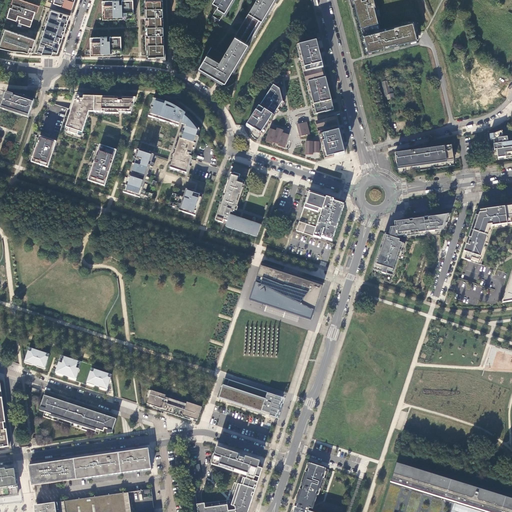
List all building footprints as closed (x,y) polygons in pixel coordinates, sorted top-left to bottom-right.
[(28,2),(23,0),(14,0),(12,8),(10,7),(7,17),(17,20),(17,18),(20,19),(19,23),(31,26),(36,11),(27,8),(27,7),(28,2)] [(72,8),(74,0),(56,0),(56,2),(63,4),(63,5),(72,8)] [(133,0),(115,0),(102,0),(103,13),(105,13),(105,17),(132,16),(132,12),(134,12),(133,0)] [(149,56),(147,0),(145,1),(146,58),(156,57),(156,56),(149,56)] [(163,0),(147,0),(149,56),(156,56),(156,57),(160,57),(164,57),(164,50),(163,0)] [(276,0),(256,0),(223,54),(222,57),(214,53),(212,56),(207,54),(200,67),(221,79),(225,82),(233,69),(234,71),(276,0)] [(214,0),(213,2),(219,5),(218,7),(225,12),(231,0),(214,0)] [(234,0),(231,0),(225,12),(218,7),(216,9),(226,15),(234,0)] [(364,47),(367,46),(368,51),(384,47),(384,46),(398,42),(398,44),(417,39),(413,22),(380,30),(377,17),(378,17),(373,0),(355,0),(357,7),(354,8),(364,47)] [(40,5),(28,2),(27,7),(27,8),(36,11),(38,12),(40,5)] [(42,40),(52,10),(50,9),(40,39),(42,40)] [(65,14),(52,10),(42,40),(39,49),(43,50),(42,53),(52,54),(53,52),(54,50),(58,52),(63,36),(67,23),(62,21),(65,14)] [(33,48),(36,39),(5,29),(3,36),(0,45),(5,47),(4,49),(12,50),(14,50),(14,49),(16,50),(17,50),(17,51),(21,51),(21,50),(24,51),(28,53),(29,51),(30,47),(33,48)] [(121,36),(90,37),(91,49),(93,49),(93,53),(120,53),(119,48),(121,48),(121,36)] [(317,46),(316,41),(297,46),(304,73),(323,68),(317,46)] [(212,56),(214,53),(222,57),(223,54),(211,47),(207,54),(212,56)] [(323,68),(304,73),(306,83),(326,78),(323,68)] [(326,78),(306,83),(314,115),(334,110),(326,78)] [(387,81),(382,82),(385,96),(387,95),(388,100),(394,98),(392,90),(389,90),(387,81)] [(272,85),(260,107),(273,116),(282,101),(279,89),(274,86),(272,85)] [(14,95),(6,93),(2,107),(1,108),(29,117),(34,102),(16,95),(15,97),(13,96),(14,95)] [(76,98),(66,128),(67,128),(66,132),(80,136),(81,133),(82,133),(88,118),(88,115),(89,112),(90,110),(94,110),(94,112),(106,113),(119,114),(119,113),(131,113),(134,105),(136,98),(123,98),(122,102),(119,101),(119,100),(115,100),(115,98),(84,97),(84,100),(80,100),(80,98),(80,97),(79,97),(79,96),(78,96),(77,96),(76,97),(76,98)] [(163,101),(154,99),(153,103),(154,103),(152,108),(151,107),(148,116),(179,126),(181,120),(184,112),(176,107),(169,103),(163,101)] [(273,116),(260,107),(247,126),(248,126),(261,135),(273,116)] [(29,118),(29,117),(1,108),(1,109),(29,118)] [(196,136),(199,128),(196,123),(192,120),(188,115),(186,113),(183,121),(182,123),(185,124),(179,142),(177,141),(174,149),(176,150),(170,168),(187,173),(192,157),(189,156),(190,154),(191,154),(192,153),(193,148),(195,149),(199,137),(198,137),(196,136)] [(319,136),(339,131),(335,117),(316,122),(319,134),(319,136)] [(307,122),(296,125),(299,137),(310,134),(307,122)] [(269,129),(265,141),(271,143),(272,142),(278,144),(277,145),(284,147),(288,135),(282,133),(283,130),(276,128),(275,131),(269,129)] [(339,131),(319,136),(324,158),(344,153),(339,131)] [(495,133),(489,134),(490,140),(493,139),(495,139),(496,144),(494,145),(494,150),(497,150),(498,158),(511,156),(511,141),(508,143),(507,137),(503,138),(502,131),(495,133)] [(32,162),(48,168),(57,142),(40,137),(32,162)] [(319,141),(305,141),(305,154),(312,154),(312,152),(318,152),(319,141)] [(100,145),(88,181),(105,186),(116,154),(117,151),(100,145)] [(398,168),(454,160),(452,146),(395,154),(396,164),(397,164),(398,168)] [(140,197),(154,155),(137,150),(123,193),(136,197),(137,196),(140,197)] [(229,178),(224,194),(226,194),(225,197),(223,197),(216,218),(224,220),(226,221),(225,224),(229,225),(229,227),(239,231),(239,229),(245,231),(244,233),(254,236),(255,234),(257,235),(260,225),(255,224),(254,225),(228,217),(229,215),(230,211),(234,212),(235,207),(236,207),(244,183),(241,176),(233,173),(232,178),(229,178)] [(203,195),(186,189),(179,211),(196,216),(203,195)] [(308,192),(296,231),(320,239),(321,237),(332,241),(344,205),(333,201),(333,200),(326,197),(325,199),(322,198),(323,196),(308,192)] [(485,235),(488,225),(492,224),(492,226),(511,223),(511,205),(486,210),(486,212),(479,213),(476,224),(473,223),(471,230),(473,231),(471,238),(470,238),(468,245),(466,244),(464,252),(466,252),(464,260),(470,262),(472,258),(479,261),(480,257),(488,236),(485,235)] [(447,224),(451,214),(449,215),(429,217),(428,218),(428,219),(428,222),(429,221),(429,224),(432,223),(432,226),(427,226),(426,226),(426,227),(428,226),(429,232),(436,231),(442,230),(444,225),(447,224)] [(229,215),(228,217),(254,225),(255,224),(229,215)] [(398,236),(426,233),(424,218),(396,222),(396,227),(395,227),(395,231),(394,232),(394,234),(394,235),(395,235),(396,235),(398,235),(398,236)] [(393,274),(403,244),(399,243),(400,240),(388,236),(388,235),(385,233),(382,242),(384,243),(383,245),(379,256),(377,255),(373,268),(382,271),(381,273),(386,274),(386,272),(393,274)] [(295,277),(260,265),(256,280),(249,300),(312,321),(313,317),(323,287),(295,277)] [(511,275),(503,302),(511,300),(511,275)] [(46,353),(32,349),(30,356),(27,355),(24,363),(44,370),(47,362),(44,361),(46,353)] [(78,362),(64,357),(61,367),(57,366),(55,373),(75,380),(78,372),(74,371),(78,362)] [(107,390),(109,382),(106,381),(108,374),(95,369),(92,377),(89,375),(86,383),(107,390)] [(229,380),(226,389),(222,388),(219,398),(270,414),(270,415),(279,418),(282,407),(279,406),(278,406),(281,397),(229,380)] [(0,383),(0,447),(9,447),(7,434),(10,433),(8,420),(5,421),(5,418),(0,383)] [(197,421),(202,407),(187,402),(186,404),(172,399),(170,405),(167,403),(169,398),(165,397),(166,395),(151,390),(147,404),(154,406),(153,408),(189,420),(190,418),(197,421)] [(113,431),(116,419),(114,418),(45,395),(41,406),(46,408),(45,412),(100,430),(104,431),(105,428),(113,431)] [(197,504),(197,511),(248,511),(253,496),(252,496),(253,492),(254,493),(256,489),(254,489),(255,485),(257,486),(258,482),(253,481),(255,476),(259,477),(262,468),(258,467),(260,461),(246,456),(245,459),(242,458),(239,457),(238,460),(237,459),(239,454),(217,447),(212,462),(248,474),(246,478),(245,478),(243,485),(241,484),(234,506),(236,507),(236,510),(228,511),(228,505),(227,500),(220,501),(200,504),(197,504)] [(149,469),(151,469),(148,449),(118,453),(70,460),(29,465),(31,475),(32,484),(32,486),(35,485),(41,484),(49,483),(51,483),(149,469)] [(326,469),(309,463),(308,469),(309,469),(309,471),(308,473),(306,472),(302,486),(303,486),(303,488),(302,490),(301,489),(293,511),(311,511),(309,511),(310,508),(311,508),(317,491),(319,492),(324,478),(322,477),(323,474),(325,474),(326,469)] [(391,484),(381,511),(511,511),(511,498),(397,463),(391,482),(392,483),(392,484),(391,484)] [(14,495),(18,495),(15,471),(14,469),(6,470),(5,468),(0,469),(0,497),(4,497),(7,496),(14,495)] [(37,505),(37,507),(37,509),(37,511),(126,511),(125,493),(60,502),(56,502),(53,503),(37,505)]
